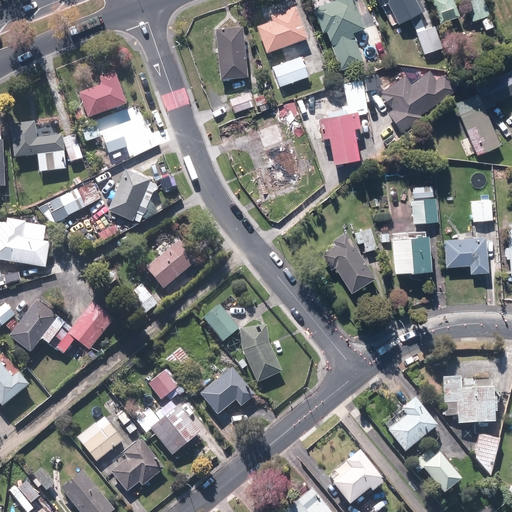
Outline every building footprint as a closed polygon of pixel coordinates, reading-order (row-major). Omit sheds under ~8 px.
[(333,0),(319,5),(341,70),(364,62),(354,33),(366,28),(356,0),(333,0)] [(376,0),(380,6),(388,2),(399,23),(424,11),(418,0),(376,0)] [(435,0),(440,12),(443,11),(447,22),(462,17),(455,0),(466,0),(472,15),(488,9),(484,0),(435,0)] [(257,26),(268,52),(309,35),(297,4),(272,14),(274,19),(257,26)] [(244,25),(216,27),(221,79),(249,76),(244,25)] [(433,27),(417,32),(425,54),(441,48),(433,27)] [(302,54),(273,66),(282,87),(311,76),(302,54)] [(402,131),(458,89),(445,72),(436,79),(429,70),(413,82),(407,74),(381,93),(393,109),(389,112),(402,131)] [(126,105),(113,71),(99,76),(102,85),(79,93),(89,119),(126,105)] [(511,71),(486,83),(494,103),(511,95),(511,71)] [(478,93),(456,103),(478,155),(502,144),(487,110),(496,106),(494,103),(486,83),(485,80),(474,85),(478,93)] [(251,90),(230,99),(236,114),(257,105),(251,90)] [(320,117),(325,143),(333,142),(336,162),(362,158),(357,127),(362,126),(359,110),(320,117)] [(37,121),(11,124),(15,159),(39,156),(41,172),(68,170),(64,140),(64,134),(39,137),(37,121)] [(307,180),(292,139),(285,142),(278,123),(257,131),(270,165),(265,167),(274,192),(307,180)] [(83,129),(88,142),(101,137),(97,124),(83,129)] [(122,128),(102,135),(110,154),(129,147),(122,128)] [(77,136),(64,140),(71,163),(84,159),(77,136)] [(160,183),(126,169),(109,211),(141,225),(144,217),(147,222),(159,211),(152,202),(160,183)] [(90,182),(59,198),(69,217),(100,201),(90,182)] [(414,198),(412,198),(414,223),(439,221),(438,197),(434,197),(433,185),(414,186),(414,198)] [(492,199),(472,200),(473,220),(493,219),(492,199)] [(7,223),(0,221),(0,259),(47,268),(51,242),(25,237),(28,221),(8,218),(7,223)] [(101,220),(92,226),(103,242),(120,231),(115,222),(106,228),(101,220)] [(372,228),(355,233),(358,242),(364,241),(367,250),(378,247),(372,228)] [(377,277),(347,231),(334,239),(337,244),(323,253),(333,269),(336,267),(353,293),(377,277)] [(429,234),(393,237),(396,273),(432,270),(429,234)] [(445,237),(446,266),(471,265),(472,273),(489,272),(489,255),(492,255),(491,235),(445,237)] [(182,237),(146,268),(164,289),(201,258),(182,237)] [(112,285),(120,277),(113,270),(105,278),(112,285)] [(146,316),(165,298),(160,292),(154,297),(142,284),(134,291),(138,296),(132,301),(146,316)] [(94,352),(116,323),(92,304),(72,329),(37,301),(11,335),(32,351),(43,338),(63,354),(76,338),(94,352)] [(17,315),(8,303),(0,309),(0,326),(0,328),(17,315)] [(240,328),(221,303),(203,317),(223,342),(240,328)] [(267,325),(240,329),(243,349),(259,383),(283,371),(269,342),(267,325)] [(194,363),(181,348),(165,362),(178,377),(194,363)] [(5,352),(0,356),(0,401),(4,406),(31,383),(5,352)] [(220,355),(211,363),(221,373),(229,364),(220,355)] [(236,400),(243,408),(257,395),(233,367),(201,395),(218,415),(236,400)] [(166,369),(149,383),(162,398),(179,384),(166,369)] [(458,420),(494,420),(494,387),(461,387),(461,375),(444,375),(444,414),(458,414),(458,420)] [(395,416),(384,425),(405,450),(438,423),(415,395),(401,407),(407,414),(399,421),(395,416)] [(147,432),(152,428),(176,455),(185,447),(191,453),(204,442),(199,436),(203,433),(178,405),(169,413),(164,407),(159,412),(164,418),(161,420),(149,406),(135,419),(147,432)] [(104,416),(77,438),(98,463),(125,441),(104,416)] [(474,456),(492,473),(499,437),(478,433),(474,456)] [(111,473),(128,492),(140,482),(143,486),(166,466),(141,439),(125,453),(129,457),(111,473)] [(352,503),(371,487),(374,491),(383,483),(380,479),(384,476),(359,447),(345,459),(351,466),(343,473),(339,467),(329,476),(352,503)] [(435,454),(429,448),(410,465),(417,472),(422,467),(444,492),(462,477),(439,451),(435,454)] [(55,482),(42,468),(34,475),(47,489),(55,482)] [(112,511),(116,509),(86,471),(63,489),(81,511),(112,511)] [(31,479),(20,488),(31,504),(43,495),(31,479)] [(334,511),(312,485),(281,511),(334,511)]
